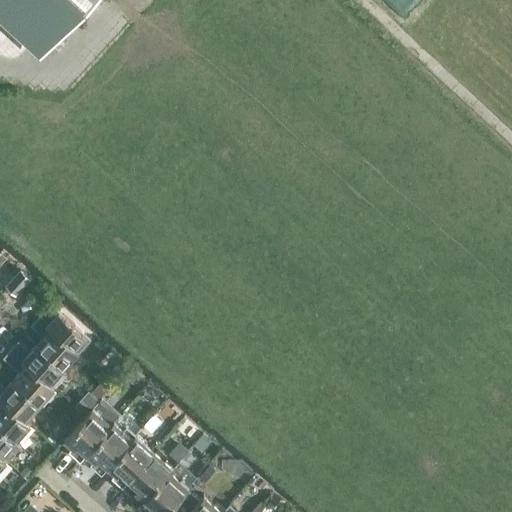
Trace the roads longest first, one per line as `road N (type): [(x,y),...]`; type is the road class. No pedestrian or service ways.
road 1 (track): [(511,123),(376,0)]
road 2 (track): [(117,0),(59,68),(0,64)]
